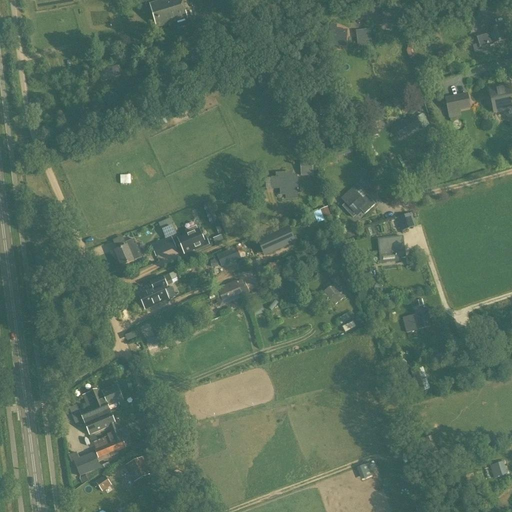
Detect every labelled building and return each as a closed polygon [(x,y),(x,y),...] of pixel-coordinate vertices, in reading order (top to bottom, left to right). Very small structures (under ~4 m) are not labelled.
[(165,0),(165,1),(150,5),(156,28),(186,19),(181,0),(165,0)] [(383,10),(383,22),(384,22),(386,23),(390,24),(392,25),(400,25),(400,18),(406,18),(406,6),(399,6),(399,5),(393,6),(393,10),(383,10)] [(482,28),(494,25),(491,13),(478,17),(482,28)] [(346,42),(347,31),(336,30),(336,26),(330,25),(329,44),(337,45),(339,44),(343,43),(345,42),(346,42)] [(489,45),(506,40),(502,26),(490,29),(490,32),(475,36),(478,48),(480,49),(489,47),(489,45)] [(372,28),(358,30),(361,49),(375,47),(372,28)] [(215,57),(208,34),(187,40),(193,64),(215,57)] [(422,56),(422,40),(409,39),(409,56),(422,56)] [(101,81),(121,75),(118,66),(99,73),(101,81)] [(494,113),(511,108),(511,94),(510,85),(489,90),(491,97),(494,113)] [(324,98),(327,98),(327,93),(315,93),(316,113),(324,113),(324,98)] [(448,112),(470,108),(467,95),(446,99),(448,112)] [(423,129),(429,125),(422,115),(416,118),(415,116),(395,129),(400,139),(421,126),(423,129)] [(341,150),(343,157),(351,155),(350,148),(341,150)] [(281,194),(286,194),(286,200),(298,199),(297,193),(298,193),(297,177),(291,177),(291,174),(277,174),(277,178),(272,179),(273,188),(281,188),(281,194)] [(368,187),(378,197),(383,192),(373,182),(368,187)] [(342,200),(345,204),(342,207),(353,219),(357,215),(357,216),(361,212),(365,215),(375,205),(367,196),(362,200),(353,190),(342,200)] [(211,221),(218,218),(213,203),(205,206),(211,221)] [(324,218),(330,217),(327,207),(321,209),(324,218)] [(411,213),(397,218),(401,232),(416,226),(411,213)] [(169,219),(159,223),(165,239),(175,235),(169,219)] [(177,238),(184,255),(209,245),(207,239),(205,240),(200,228),(197,229),(196,226),(185,230),(187,234),(177,238)] [(287,243),(282,231),(259,241),(264,254),(287,243)] [(176,249),(171,237),(151,245),(156,258),(176,249)] [(403,237),(378,240),(380,257),(396,255),(396,259),(405,258),(403,237)] [(141,258),(135,243),(134,240),(126,243),(127,247),(115,252),(122,267),(133,262),(133,261),(141,258)] [(228,251),(232,262),(240,259),(236,248),(228,251)] [(178,282),(174,273),(165,277),(169,286),(178,282)] [(350,294),(343,285),(344,284),(337,275),(330,280),(334,285),(325,292),(334,305),(350,294)] [(153,289),(139,295),(146,310),(168,299),(163,286),(166,284),(163,277),(150,282),(153,289)] [(218,290),(224,304),(242,297),(249,293),(246,287),(244,288),(243,286),(241,281),(236,283),(218,290)] [(413,309),(424,306),(422,300),(411,302),(413,309)] [(353,311),(341,317),(344,322),(355,316),(353,311)] [(428,319),(430,319),(429,314),(424,316),(424,313),(403,318),(406,332),(430,327),(428,319)] [(356,321),(344,327),(347,332),(359,327),(356,321)] [(128,335),(129,340),(139,337),(138,332),(128,335)] [(165,333),(145,340),(149,350),(169,342),(165,333)] [(417,391),(424,390),(418,371),(412,373),(417,391)] [(85,423),(111,412),(109,407),(123,401),(117,386),(99,394),(97,390),(89,393),(94,406),(80,412),(85,423)] [(111,412),(85,423),(90,435),(109,427),(115,442),(95,450),(99,458),(126,447),(111,412)] [(80,477),(100,468),(94,453),(74,461),(80,477)] [(135,481),(150,474),(143,458),(127,464),(135,481)] [(493,479),(508,474),(504,461),(489,465),(493,479)] [(359,468),(363,480),(376,475),(372,463),(359,468)] [(102,492),(111,485),(105,476),(93,484),(95,488),(98,487),(102,492)]
